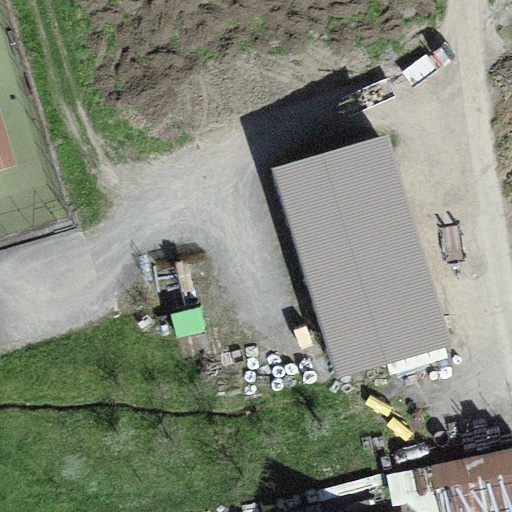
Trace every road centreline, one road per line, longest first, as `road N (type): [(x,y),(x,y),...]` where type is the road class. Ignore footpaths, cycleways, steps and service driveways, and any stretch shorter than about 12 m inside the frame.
road 1 (track): [(477,71),(220,142),(117,250),(14,280)]
road 2 (track): [(511,300),(485,169),(471,0)]
